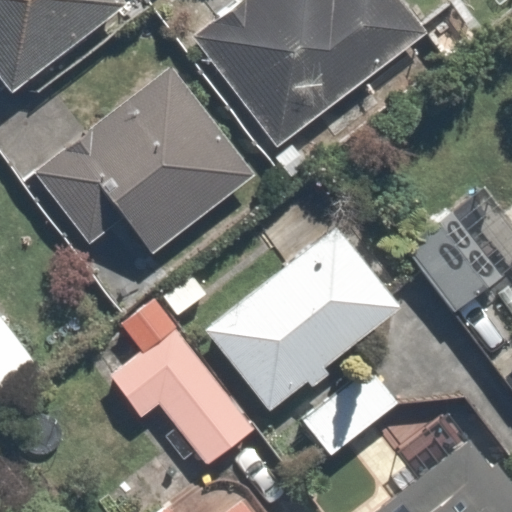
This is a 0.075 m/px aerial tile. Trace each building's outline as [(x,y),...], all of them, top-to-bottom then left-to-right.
[(0,0),(0,104),(122,14),(111,0),(0,0)] [(236,0),(171,53),(254,154),(419,20),(403,0),(236,0)] [(511,51),(511,16),(495,31),(511,51)] [(254,154),(171,53),(31,168),(85,234),(113,211),(141,246),(254,154)] [(437,207),(382,250),(511,415),(511,279),(501,289),(437,207)] [(391,308),(323,214),(183,317),(250,410),(391,308)] [(152,400),(196,455),(240,420),(160,317),(94,369),(131,416),(152,400)] [(0,376),(26,358),(0,322),(0,376)] [(394,405),(363,361),(290,413),(321,457),(394,405)] [(511,511),(511,494),(465,430),(353,511),(511,511)] [(229,511),(211,490),(184,511),(180,511),(128,450),(55,511),(56,511),(229,511)]
